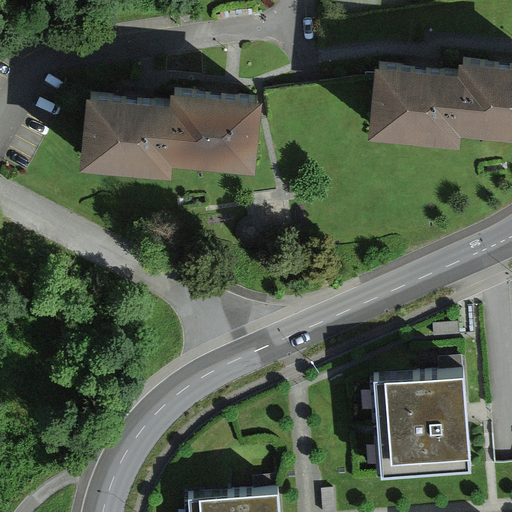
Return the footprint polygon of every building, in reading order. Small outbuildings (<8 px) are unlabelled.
[(511,58),(454,53),(453,64),(448,120),(511,126),(511,58)] [(453,64),(367,55),(360,124),(447,133),(448,120),(453,64)] [(161,88),(160,99),(155,156),(245,164),(251,97),(161,88)] [(119,95),(74,91),(67,160),(154,168),(155,156),(160,99),(119,95)] [(464,365),(375,372),(382,472),(471,465),(467,413),(464,365)] [(278,511),(276,488),(187,495),(188,511),(278,511)]
